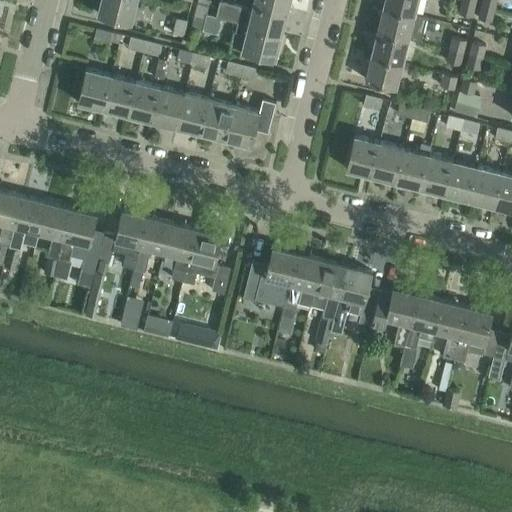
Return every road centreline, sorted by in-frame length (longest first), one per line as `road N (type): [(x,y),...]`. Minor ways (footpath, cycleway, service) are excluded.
road 1 (residential): [(288,194),(60,143),(13,115)]
road 2 (residential): [(511,248),(288,194)]
road 3 (residential): [(288,194),(340,0)]
